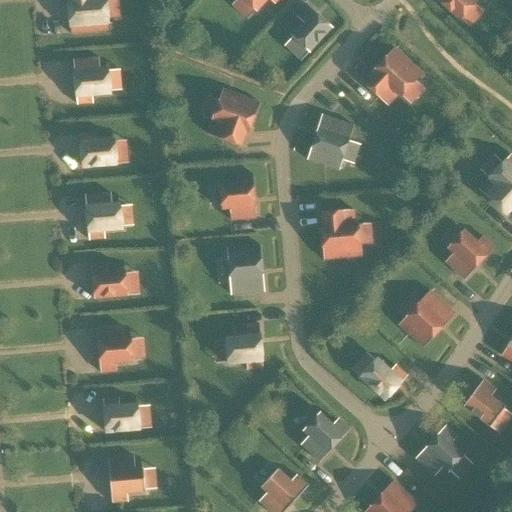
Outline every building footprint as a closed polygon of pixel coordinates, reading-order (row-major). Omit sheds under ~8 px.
[(67,0),(69,30),(71,30),(72,35),(108,32),(108,26),(110,26),(108,0),(67,0)] [(278,0),(242,0),(257,13),(268,0),(270,0),(275,4),(278,0)] [(434,0),(460,22),(477,3),(473,0),(434,0)] [(309,54),(332,29),(307,6),(297,18),(303,23),(291,37),(309,54)] [(394,49),(363,85),(387,106),(396,96),(400,99),(423,74),(394,49)] [(74,60),(77,105),(93,104),(92,97),(111,96),(109,68),(100,68),(99,58),(74,60)] [(248,136),(259,102),(222,90),(212,121),(211,122),(207,136),(241,148),(246,135),(248,136)] [(322,116),(307,161),(339,171),(353,127),(322,116)] [(80,137),(81,171),(117,169),(116,139),(96,140),(96,136),(80,137)] [(511,211),(511,155),(479,190),(485,195),(483,197),(506,218),(511,211)] [(256,219),(252,176),(236,177),(237,184),(220,185),(222,211),(230,210),(231,221),(256,219)] [(86,197),(89,241),(105,239),(105,233),(123,232),(121,203),(112,204),(111,195),(86,197)] [(320,214),(324,262),(362,259),(359,224),(354,224),(353,211),(320,214)] [(464,280),(494,247),(483,237),(477,243),(464,231),(447,249),(453,255),(446,263),(464,280)] [(228,250),(231,296),(264,294),(261,248),(228,250)] [(94,300),(128,297),(126,272),(108,274),(107,267),(91,268),(94,300)] [(422,349),(455,314),(432,292),(399,327),(422,349)] [(225,337),(227,367),(247,365),(248,370),(262,369),(262,364),(264,363),(262,334),(259,334),(259,325),(234,327),(235,337),(225,337)] [(97,329),(101,373),(116,372),(116,365),(134,363),(132,338),(123,339),(122,327),(97,329)] [(511,340),(501,356),(511,363),(511,340)] [(377,358),(358,379),(369,389),(370,388),(377,395),(377,396),(384,402),(408,376),(396,365),(391,371),(377,358)] [(462,408),(489,428),(505,407),(491,396),(495,391),(482,381),(462,408)] [(106,433),(139,431),(138,406),(119,407),(119,399),(104,400),(106,433)] [(319,463),(350,429),(339,419),(333,425),(319,412),(301,432),(308,438),(301,446),(319,463)] [(446,426),(415,459),(434,476),(442,468),(448,474),(466,455),(452,442),(458,437),(446,426)] [(109,460),(112,503),(128,501),(127,494),(145,493),(143,469),(135,470),(134,458),(109,460)] [(269,511),(284,511),(308,487),(296,476),(291,482),(278,470),(261,488),(267,494),(259,502),(269,511)] [(394,481),(365,511),(411,511),(418,504),(394,481)]
